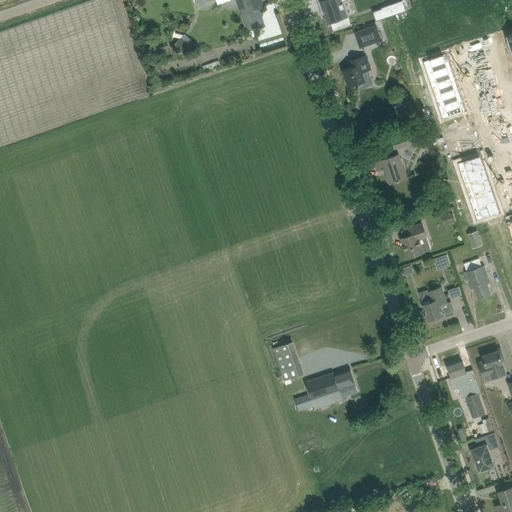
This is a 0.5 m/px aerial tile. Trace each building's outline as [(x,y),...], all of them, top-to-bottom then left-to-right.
[(236,0),(240,9),(252,5),(250,0),(236,0)] [(317,0),(323,15),(325,15),(328,24),(332,22),(334,30),(333,31),(334,31),(352,25),(352,24),(351,24),(342,0),(317,0)] [(403,1),(382,8),(373,11),(376,21),(389,17),(406,11),(403,1)] [(377,25),(355,32),(360,48),(382,41),(377,25)] [(191,47),(181,37),(173,45),(184,55),(191,47)] [(448,53),(425,60),(444,117),(449,115),(450,116),(450,115),(467,110),(448,53)] [(366,55),(362,57),(353,60),(355,66),(344,70),(349,86),(365,81),(362,72),(371,69),(366,55)] [(206,71),(221,65),(219,59),(204,65),(206,71)] [(395,150),(412,144),(408,133),(391,139),(395,150)] [(391,183),(400,179),(407,177),(399,153),(375,162),(378,170),(386,168),(391,183)] [(482,154),(460,162),(479,219),(484,217),(485,217),(502,211),(482,154)] [(446,215),(449,224),(456,221),(453,213),(446,215)] [(432,249),(427,237),(423,223),(417,225),(407,229),(410,236),(401,238),(408,258),(418,254),(432,249)] [(483,245),(480,235),(478,230),(467,234),(473,248),(483,245)] [(451,265),(448,254),(442,256),(446,267),(451,265)] [(490,282),(487,273),(485,265),(465,271),(468,279),(471,289),(474,288),(478,299),(491,294),(488,283),(490,282)] [(462,294),(460,286),(449,290),(451,298),(462,294)] [(440,304),(446,302),(447,302),(442,287),(432,290),(431,288),(419,292),(429,321),(444,315),(440,304)] [(274,347),(284,380),(304,373),(294,340),(274,347)] [(483,353),(485,359),(479,361),(485,380),(507,373),(505,366),(504,362),(506,362),(501,347),(483,353)] [(463,384),(469,382),(466,372),(467,372),(463,360),(448,366),(452,377),(460,374),(463,384)] [(331,404),(331,405),(344,400),(340,390),(356,384),(351,368),(334,373),(334,372),(306,381),(310,393),(295,398),(299,409),(314,404),(316,409),(331,404)] [(478,392),(475,393),(466,397),(473,417),(486,413),(478,392)] [(478,425),(481,434),(494,430),(490,418),(483,420),(484,424),(478,425)] [(467,440),(463,427),(458,428),(462,441),(467,440)] [(487,443),(497,439),(495,432),(485,436),(487,443)] [(495,466),(488,444),(478,447),(472,449),(479,471),(495,466)] [(511,487),(509,488),(499,491),(503,503),(496,506),(498,511),(510,511),(511,511),(511,487)] [(378,511),(419,511),(415,499),(378,511)]
